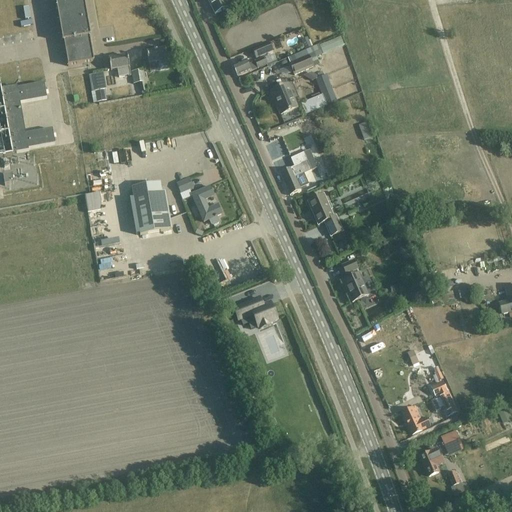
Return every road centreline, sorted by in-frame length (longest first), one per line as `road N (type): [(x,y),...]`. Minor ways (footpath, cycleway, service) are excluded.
road 1 (primary): [(380,468),(177,0)]
road 2 (unclassified): [(399,460),(198,0)]
road 3 (unknown): [(399,460),(511,397)]
